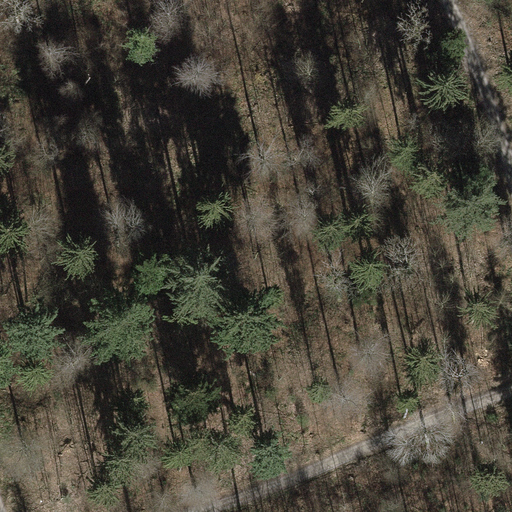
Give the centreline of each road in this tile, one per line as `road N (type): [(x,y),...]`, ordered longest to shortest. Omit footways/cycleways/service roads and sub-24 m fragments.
road 1 (track): [(511,390),(196,511)]
road 2 (track): [(511,180),(449,0)]
